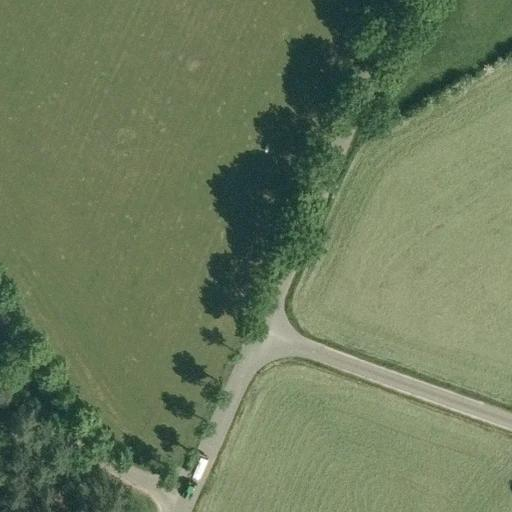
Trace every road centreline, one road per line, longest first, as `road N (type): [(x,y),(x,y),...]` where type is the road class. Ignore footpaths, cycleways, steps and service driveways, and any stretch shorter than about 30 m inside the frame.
road 1 (unclassified): [(258,332),(397,0)]
road 2 (unclassified): [(511,422),(258,332)]
road 3 (unclassified): [(185,500),(80,440),(0,316)]
road 4 (unclassified): [(185,500),(258,332)]
